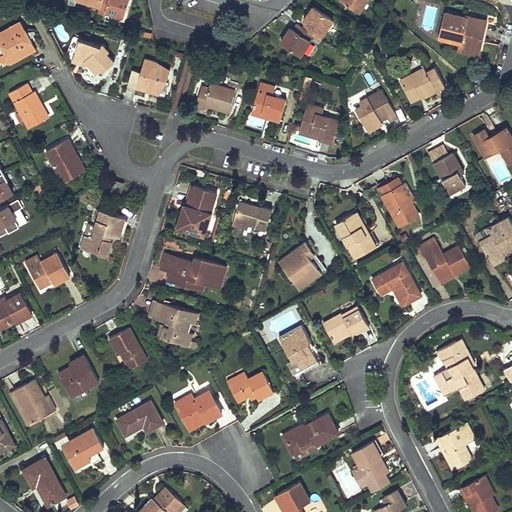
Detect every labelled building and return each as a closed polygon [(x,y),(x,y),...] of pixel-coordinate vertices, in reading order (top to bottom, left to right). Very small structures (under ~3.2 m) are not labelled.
[(124,15),(129,0),(101,0),(100,6),(100,7),(116,12),(124,15)] [(367,0),(345,0),(360,10),(367,0)] [(333,18),(317,8),(314,14),(310,11),(304,20),(307,22),(303,28),(314,36),(320,39),(333,18)] [(445,29),(443,39),(460,42),(470,45),(468,53),(477,55),(482,36),(485,23),(466,19),(466,17),(449,13),(447,24),(444,23),(442,29),(445,29)] [(23,20),(0,32),(0,42),(11,63),(38,49),(23,20)] [(303,28),(298,25),(295,29),(291,27),(285,36),(289,38),(286,45),(301,55),(314,36),(303,28)] [(289,38),(285,36),(281,42),(286,45),(289,38)] [(81,38),(74,56),(85,60),(88,63),(91,67),(96,73),(101,69),(103,70),(115,61),(107,52),(110,50),(103,42),(100,45),(81,38)] [(460,42),(458,51),(468,53),(470,45),(460,42)] [(74,56),(73,61),(82,64),(85,67),(88,63),(85,60),(74,56)] [(133,70),(130,82),(149,87),(149,86),(151,86),(150,92),(159,94),(166,96),(170,82),(167,82),(170,69),(155,65),(156,61),(146,58),(142,72),(133,70)] [(424,65),(400,78),(412,100),(421,95),(427,92),(428,94),(446,85),(436,66),(427,71),(424,65)] [(91,67),(87,70),(93,76),(96,73),(91,67)] [(202,84),(196,105),(204,107),(205,104),(209,105),(230,111),(236,88),(211,81),(210,86),(202,84)] [(260,81),(252,110),(272,115),(271,118),(280,121),(287,98),(273,94),(275,86),(260,81)] [(27,82),(11,91),(30,127),(49,117),(35,91),(32,92),(27,82)] [(130,82),(129,86),(150,92),(151,86),(149,86),(149,87),(130,82)] [(362,104),(355,107),(366,127),(381,119),(388,115),(391,120),(398,116),(382,88),(360,100),(362,104)] [(308,101),(301,127),(316,132),(317,129),(322,130),(320,137),(331,140),(338,117),(321,112),(323,106),(308,101)] [(252,110),(251,112),(271,118),(272,115),(252,110)] [(381,119),(366,127),(368,130),(383,122),(381,119)] [(301,127),(300,131),(320,137),(322,130),(317,129),(316,132),(301,127)] [(485,128),(474,134),(486,155),(499,147),(503,145),(511,159),(511,135),(507,127),(490,136),(485,128)] [(69,138),(47,149),(64,181),(83,171),(70,148),(74,146),(69,138)] [(511,159),(503,145),(499,147),(508,163),(511,160),(511,159)] [(74,146),(70,148),(83,171),(87,169),(74,146)] [(453,152),(435,162),(443,177),(446,183),(452,193),(467,185),(461,175),(458,171),(462,169),(453,152)] [(4,172),(0,174),(0,200),(13,193),(7,181),(9,180),(4,172)] [(398,177),(379,187),(383,194),(403,184),(398,177)] [(443,177),(435,181),(438,187),(446,183),(443,177)] [(115,182),(112,191),(123,194),(126,185),(115,182)] [(406,182),(403,184),(412,201),(416,199),(406,182)] [(403,184),(383,194),(400,224),(420,214),(412,201),(403,184)] [(189,208),(183,228),(204,235),(217,192),(193,185),(187,207),(189,208)] [(18,198),(0,206),(0,234),(29,221),(18,198)] [(239,200),(233,219),(248,224),(266,229),(272,209),(260,206),(260,207),(253,204),(252,207),(249,206),(250,203),(239,200)] [(185,206),(179,226),(183,228),(189,208),(187,207),(185,206)] [(86,233),(82,247),(109,255),(114,240),(112,239),(113,234),(117,235),(121,236),(127,217),(102,209),(96,225),(93,236),(87,234),(86,233)] [(357,211),(353,212),(365,234),(369,232),(357,211)] [(353,212),(336,222),(356,258),(377,246),(369,232),(365,234),(353,212)] [(500,220),(489,226),(493,233),(480,240),(492,261),(506,254),(504,250),(511,245),(511,220),(509,215),(508,215),(500,220)] [(233,219),(231,225),(246,229),(248,224),(233,219)] [(96,225),(90,223),(87,234),(93,236),(96,225)] [(489,226),(477,233),(480,240),(493,233),(489,226)] [(371,231),(369,232),(377,246),(379,245),(371,231)] [(437,240),(422,248),(439,278),(454,269),(456,273),(471,265),(459,243),(444,252),(437,240)] [(306,241),(280,260),(294,280),(303,273),(309,282),(322,272),(307,252),(311,248),(306,241)] [(311,248),(307,252),(322,272),(327,269),(311,248)] [(39,253),(26,260),(39,284),(52,278),(53,282),(54,284),(71,275),(58,251),(42,259),(39,253)] [(170,270),(168,278),(194,286),(196,279),(205,282),(221,286),(227,265),(202,257),(200,263),(195,261),(165,252),(161,267),(170,270)] [(506,254),(492,261),(494,265),(508,257),(506,254)] [(402,261),(397,264),(404,275),(409,272),(402,261)] [(397,264),(372,278),(377,287),(384,284),(388,290),(393,287),(396,285),(406,303),(421,294),(409,272),(404,275),(397,264)] [(454,269),(439,278),(442,283),(457,275),(456,273),(454,269)] [(303,273),(294,280),(300,288),(309,282),(303,273)] [(52,278),(39,284),(41,288),(53,282),(52,278)] [(196,279),(194,286),(203,289),(205,282),(196,279)] [(384,284),(377,287),(381,294),(388,290),(384,284)] [(396,285),(393,287),(403,304),(406,303),(396,285)] [(4,296),(0,298),(0,324),(2,327),(12,322),(11,320),(15,318),(16,320),(17,321),(31,313),(20,293),(6,300),(4,296)] [(165,325),(162,337),(196,348),(197,343),(190,341),(192,333),(188,332),(191,323),(196,324),(199,312),(157,300),(152,316),(166,321),(173,323),(172,327),(165,325)] [(343,311),(324,322),(332,337),(350,327),(353,332),(354,334),(370,326),(359,306),(344,314),(343,311)] [(302,324),(280,336),(293,360),(296,358),(302,368),(318,359),(312,349),(308,342),(311,340),(302,324)] [(130,326),(110,337),(119,354),(121,352),(130,367),(148,358),(130,326)] [(350,327),(332,337),(335,342),(353,332),(350,327)] [(461,337),(456,340),(461,349),(463,348),(472,364),(475,363),(461,337)] [(456,340),(447,345),(473,395),(484,388),(472,364),(463,348),(461,349),(456,340)] [(447,345),(438,349),(444,360),(445,359),(449,366),(438,372),(449,393),(460,387),(465,398),(473,395),(447,345)] [(69,367),(59,372),(71,395),(99,380),(85,353),(70,361),(72,365),(74,368),(71,370),(69,367)] [(293,360),(288,363),(294,372),(302,368),(296,358),(293,360)] [(318,359),(302,368),(304,372),(320,363),(318,359)] [(247,375),(230,385),(238,400),(250,394),(255,391),(257,395),(259,399),(274,391),(263,370),(249,378),(247,375)] [(245,371),(227,380),(230,385),(247,375),(245,371)] [(438,372),(434,374),(445,395),(449,393),(438,372)] [(35,378),(16,388),(24,405),(27,404),(29,407),(26,408),(33,421),(52,410),(35,378)] [(185,401),(178,406),(189,425),(202,419),(199,415),(203,413),(206,419),(207,421),(214,416),(212,413),(220,409),(209,390),(195,398),(194,395),(184,400),(185,401)] [(192,392),(175,401),(178,406),(185,401),(184,400),(194,395),(192,392)] [(152,400),(118,418),(126,433),(141,426),(140,423),(144,421),(145,423),(148,429),(163,421),(152,400)] [(24,405),(21,406),(30,423),(33,421),(26,408),(29,407),(27,404),(24,405)] [(0,412),(0,452),(17,443),(0,412)] [(202,419),(189,425),(190,428),(206,419),(203,413),(199,415),(202,419)] [(295,427),(283,434),(293,452),(308,444),(314,441),(316,444),(338,432),(328,413),(306,425),(307,427),(297,432),(295,427)] [(468,420),(442,434),(450,448),(445,450),(455,467),(474,458),(465,442),(471,439),(468,433),(473,430),(468,420)] [(304,422),(295,427),(297,432),(307,427),(306,425),(304,422)] [(94,426),(71,439),(73,442),(64,447),(76,468),(87,461),(85,457),(90,454),(104,446),(94,426)] [(473,430),(468,433),(471,439),(477,436),(473,430)] [(442,434),(438,436),(445,450),(450,448),(442,434)] [(71,439),(62,443),(64,447),(73,442),(71,439)] [(373,440),(352,451),(359,466),(368,482),(386,472),(378,457),(381,455),(373,440)] [(314,441),(308,444),(311,451),(318,447),(316,444),(314,441)] [(381,455),(378,457),(386,472),(389,471),(381,455)] [(45,457),(24,468),(33,486),(36,484),(39,483),(41,487),(38,488),(49,505),(66,495),(45,457)] [(345,465),(333,470),(340,488),(352,483),(345,465)] [(359,466),(353,469),(361,485),(368,482),(359,466)] [(484,474),(461,487),(469,501),(471,500),(473,504),(477,511),(489,511),(498,508),(491,495),(485,484),(489,483),(484,474)] [(301,480),(278,491),(289,511),(287,511),(304,511),(300,505),(311,500),(301,480)] [(489,483),(485,484),(491,495),(494,493),(489,483)] [(152,496),(137,511),(172,511),(183,501),(166,485),(159,493),(161,495),(156,500),(154,498),(152,496)] [(389,503),(376,509),(377,511),(396,511),(395,509),(399,507),(406,504),(398,489),(385,496),(389,503)] [(71,506),(80,502),(76,493),(67,497),(71,506)] [(183,501),(172,511),(177,511),(186,504),(183,501)] [(265,511),(278,511),(276,502),(264,505),(265,511)]
